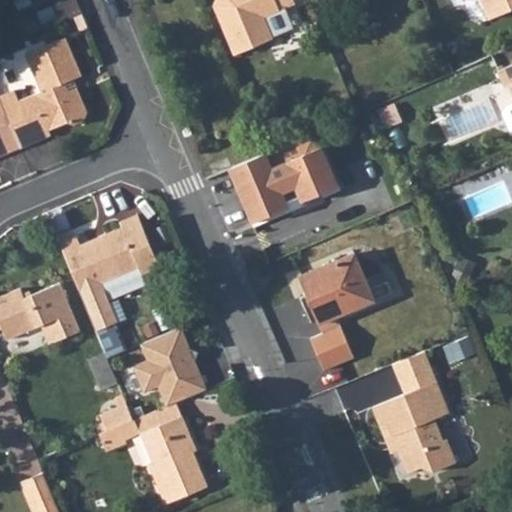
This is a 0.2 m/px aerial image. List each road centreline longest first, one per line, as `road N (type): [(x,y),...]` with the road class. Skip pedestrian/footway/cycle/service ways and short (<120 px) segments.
road 1 (residential): [(326,511),(166,137)]
road 2 (residential): [(166,137),(0,207)]
road 3 (residential): [(166,137),(108,0)]
